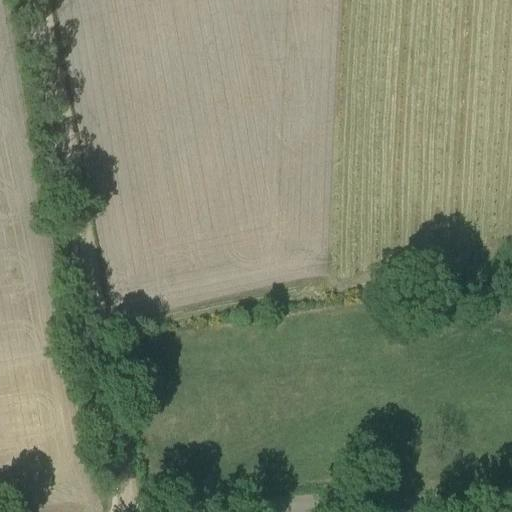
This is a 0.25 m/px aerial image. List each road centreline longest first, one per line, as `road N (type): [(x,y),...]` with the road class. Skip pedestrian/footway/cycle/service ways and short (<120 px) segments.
road 1 (track): [(34,0),(127,511)]
road 2 (tertiary): [(270,511),(339,504),(511,510)]
